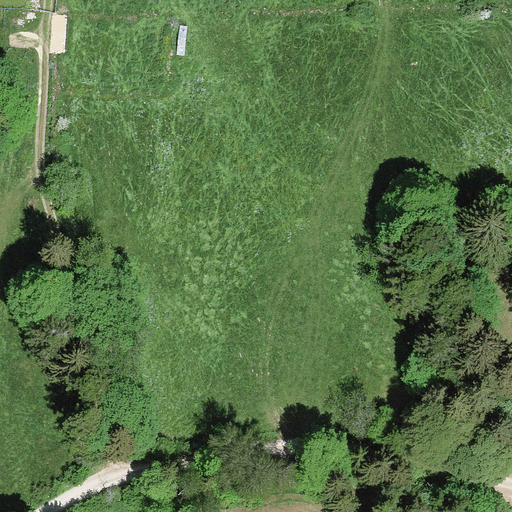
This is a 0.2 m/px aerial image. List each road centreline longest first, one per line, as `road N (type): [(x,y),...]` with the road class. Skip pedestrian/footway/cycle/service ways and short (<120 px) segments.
road 1 (track): [(149,474),(69,267),(38,112),(50,0)]
road 2 (track): [(511,488),(332,451),(280,452),(120,479),(53,511)]
